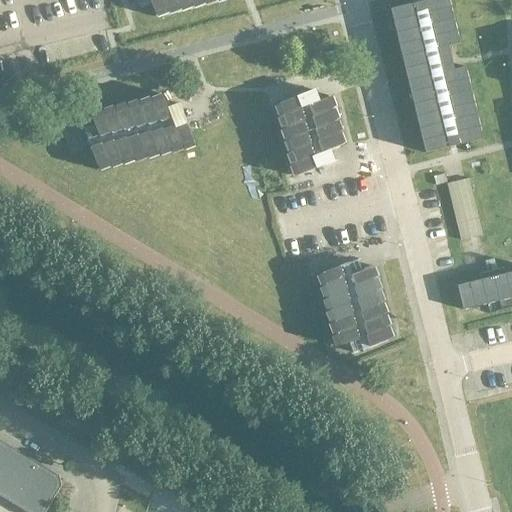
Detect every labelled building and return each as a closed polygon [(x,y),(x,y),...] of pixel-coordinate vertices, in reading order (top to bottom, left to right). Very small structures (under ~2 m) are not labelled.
[(448,0),(426,0),(390,9),(425,153),(483,139),(465,67),(453,70),(447,46),(455,44),(459,43),(448,0)] [(153,104),(160,121),(159,121),(152,102),(149,97),(140,100),(141,107),(147,124),(140,105),(136,100),(128,103),(129,110),(135,127),(128,108),(124,103),(115,106),(117,113),(123,130),(116,111),(112,106),(103,109),(104,116),(111,133),(103,114),(100,109),(91,112),(92,119),(94,124),(83,129),(87,138),(90,147),(97,166),(101,171),(110,168),(109,161),(102,145),(109,163),(113,168),(122,165),(121,159),(114,142),(121,160),(125,165),(134,162),(133,156),(126,139),(127,139),(134,157),(137,162),(146,159),(145,153),(138,136),(139,136),(146,154),(149,159),(158,156),(157,150),(150,133),(151,133),(158,151),(161,156),(170,153),(169,147),(163,130),(170,148),(174,153),(182,150),(181,144),(175,127),(182,145),(186,150),(195,147),(193,141),(189,130),(186,122),(185,119),(193,116),(191,112),(183,115),(179,104),(168,108),(164,99),(161,94),(152,97),(153,104)] [(280,104),(275,108),(279,116),(285,115),(303,107),(298,96),(280,104)] [(326,97),(308,105),(313,116),(331,108),(337,104),(333,96),(326,97)] [(283,116),(278,120),(282,129),(288,127),(306,119),(301,108),(283,116)] [(329,109),(311,117),(316,128),(334,120),(340,117),(336,108),(329,109)] [(286,128),(281,132),(285,141),(291,139),(309,131),(304,120),(286,128)] [(332,122),(314,129),(319,140),(337,132),(343,129),(339,120),(332,122)] [(335,134),(317,142),(322,153),(340,145),(346,141),(342,132),(335,134)] [(307,133),(289,141),(284,144),(288,153),(294,152),(312,144),(307,133)] [(292,153),(287,157),(291,165),(297,164),(315,156),(310,145),(292,153)] [(295,165),(290,169),(294,177),(300,176),(318,168),(313,157),(295,165)] [(443,171),(430,175),(434,188),(446,184),(443,171)] [(482,235),(469,178),(464,179),(446,184),(460,242),(478,237),(482,235)] [(322,274),(316,278),(320,286),(327,285),(345,277),(340,266),(322,274)] [(368,267),(350,275),(355,286),(373,278),(378,274),(374,266),(368,267)] [(481,279),(457,285),(463,310),(487,304),(511,298),(511,297),(511,271),(505,273),(481,279)] [(325,286),(319,290),(323,299),(330,297),(348,289),(343,278),(325,286)] [(371,279),(353,287),(358,298),(376,290),(381,287),(377,278),(371,279)] [(374,292),(356,300),(361,311),(379,303),(384,299),(380,290),(374,292)] [(328,298),(322,302),(326,311),(333,309),(351,302),(346,291),(328,298)] [(377,304),(359,312),(364,323),(382,315),(387,311),(383,302),(377,304)] [(331,311),(325,314),(329,323),(336,322),(354,314),(349,303),(331,311)] [(334,323),(328,327),(332,335),(339,334),(357,326),(352,315),(334,323)] [(380,316),(362,324),(367,335),(383,328),(385,327),(390,323),(386,315),(380,316)] [(337,335),(331,339),(335,348),(342,346),(360,338),(355,327),(337,335)] [(367,335),(365,336),(370,347),(388,339),(393,336),(389,327),(383,328),(367,335)] [(0,495),(26,511),(44,511),(61,486),(58,475),(0,439),(0,495)]
